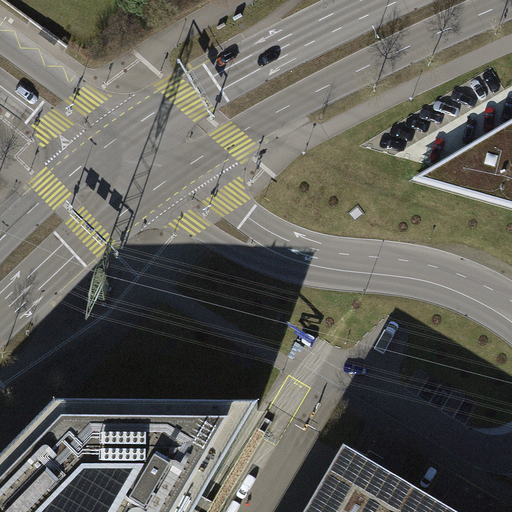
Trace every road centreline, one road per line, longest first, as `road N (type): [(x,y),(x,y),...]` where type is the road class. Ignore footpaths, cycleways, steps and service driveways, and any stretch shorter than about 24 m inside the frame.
road 1 (motorway): [(511,247),(0,90)]
road 2 (motorway): [(0,171),(511,326)]
road 3 (secondary): [(156,185),(290,105),(511,1)]
road 4 (residential): [(511,319),(436,281),(284,257),(156,185)]
road 5 (secondary): [(363,0),(212,77),(106,147)]
road 6 (residential): [(511,458),(463,444),(343,371),(329,391)]
road 7 (secondary): [(0,327),(156,185)]
road 8 (secondary): [(106,147),(0,240)]
road 9 (tertiary): [(0,68),(106,147)]
